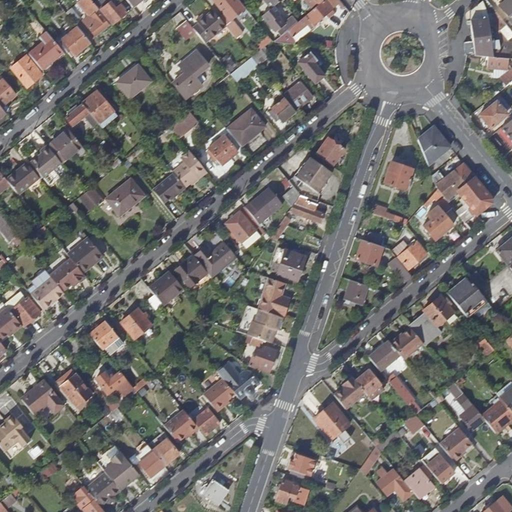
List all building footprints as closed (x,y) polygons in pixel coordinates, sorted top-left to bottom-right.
[(99,10),(91,0),(81,0),(78,3),(88,16),(82,21),(94,36),(109,25),(97,11),(99,10)] [(112,24),(127,12),(117,0),(113,0),(101,10),(112,24)] [(235,0),(212,0),(219,8),(223,5),(228,11),(231,8),(233,10),(230,12),(235,18),(246,9),(240,1),(237,3),(235,0)] [(262,0),(270,9),(273,7),(281,0),(262,0)] [(332,9),(324,0),(309,13),(300,20),(273,42),(295,45),(296,43),(311,31),(316,27),(314,24),(326,15),(329,18),(335,13),(332,9)] [(309,13),(324,0),(303,0),(307,4),(304,7),(309,13)] [(341,2),(339,0),(324,0),(332,9),(341,2)] [(511,0),(505,0),(499,6),(511,21),(511,0)] [(466,46),(466,55),(488,57),(509,60),(510,60),(510,50),(496,49),(497,42),(492,42),(482,2),(468,13),(473,41),(466,42),(466,46)] [(223,5),(219,8),(231,22),(232,20),(235,18),(230,12),(233,10),(231,8),(228,11),(223,5)] [(68,15),(75,24),(80,19),(70,6),(64,11),(68,15)] [(270,9),(265,14),(269,20),(267,21),(276,32),(284,25),(278,16),(279,15),(273,7),(270,9)] [(224,24),(212,10),(197,22),(199,24),(193,29),(196,32),(203,41),(224,24)] [(511,31),(495,12),(493,14),(497,18),(495,20),(509,38),(506,41),(511,46),(511,45),(511,31)] [(193,29),(186,20),(176,28),(187,41),(196,32),(193,29)] [(225,26),(236,39),(242,33),(232,20),(231,22),(225,26)] [(90,42),(77,27),(59,42),(68,53),(70,51),(75,55),(90,42)] [(63,52),(47,32),(40,38),(43,42),(29,55),(33,60),(42,70),(63,52)] [(261,49),(271,40),(267,36),(255,46),(259,51),(260,50),(261,49)] [(259,51),(251,57),(258,66),(268,58),(261,49),(260,50),(259,51)] [(208,65),(196,51),(178,66),(185,74),(172,84),(185,99),(202,86),(194,77),(208,65)] [(315,84),(324,76),(313,63),(316,60),(310,53),(308,54),(304,57),(304,58),(298,62),(315,84)] [(27,88),(41,77),(25,57),(11,68),(27,88)] [(507,85),(511,81),(511,68),(511,69),(508,65),(509,60),(488,57),(487,69),(490,69),(489,75),(498,76),(503,83),(501,84),(504,88),(507,85)] [(129,99),(150,82),(138,66),(117,83),(129,99)] [(230,74),(237,83),(245,76),(239,67),(238,68),(230,74)] [(0,106),(1,108),(15,95),(2,80),(0,82),(0,106)] [(282,96),(284,98),(295,112),(312,98),(299,83),(282,96)] [(82,104),(91,115),(98,123),(102,128),(116,116),(97,92),(82,104)] [(295,112),(284,98),(271,110),(281,123),(295,112)] [(480,115),(491,129),(508,114),(499,103),(490,110),(488,108),(480,115)] [(91,115),(82,104),(77,108),(76,106),(69,112),(70,114),(65,118),(72,126),(84,116),(86,115),(88,118),(91,115)] [(226,129),(241,147),(265,127),(250,110),(226,129)] [(98,123),(91,115),(88,118),(86,115),(84,116),(93,127),(98,123)] [(511,119),(501,128),(511,141),(511,119)] [(168,125),(174,132),(179,128),(173,121),(168,125)] [(440,136),(433,127),(418,140),(428,165),(450,147),(440,136)] [(82,147),(68,130),(47,147),(61,163),(61,164),(82,147)] [(147,142),(148,142),(143,136),(134,144),(138,149),(147,142)] [(221,165),(237,153),(223,136),(208,149),(205,151),(214,161),(216,159),(221,165)] [(316,154),(333,166),(344,149),(327,138),(323,144),(316,154)] [(61,163),(47,147),(47,146),(41,151),(43,154),(32,163),(43,178),(50,185),(59,178),(53,170),(61,163)] [(205,171),(189,151),(180,159),(183,163),(172,173),(173,174),(184,187),(205,171)] [(295,179),(290,183),(294,188),(300,195),(306,198),(315,201),(317,194),(331,173),(310,158),(295,179)] [(384,182),(405,190),(412,169),(391,162),(384,182)] [(39,178),(27,163),(20,169),(22,171),(18,174),(17,173),(7,181),(10,185),(18,195),(39,178)] [(465,166),(463,163),(445,179),(438,171),(432,175),(438,189),(442,194),(446,200),(456,192),(457,191),(474,177),(465,166)] [(0,192),(10,185),(7,181),(3,177),(2,177),(0,174),(0,192)] [(184,187),(173,174),(152,191),(163,204),(184,187)] [(481,186),(474,177),(457,191),(466,202),(455,211),(465,223),(491,203),(492,198),(481,186)] [(119,216),(144,196),(130,179),(105,199),(119,216)] [(91,188),(85,192),(97,207),(103,201),(91,188)] [(263,220),(282,205),(269,188),(250,203),(252,206),(250,208),(248,211),(253,217),(259,224),(263,220)] [(292,207),(300,195),(294,188),(283,197),(292,207)] [(442,194),(438,189),(424,205),(429,209),(436,201),(437,200),(442,194)] [(85,192),(77,199),(89,213),(97,207),(85,192)] [(456,192),(446,200),(448,202),(457,195),(456,192)] [(446,200),(442,194),(437,200),(436,201),(446,213),(452,207),(448,202),(446,200)] [(300,195),(292,207),(288,212),(320,223),(323,214),(314,211),(316,204),(305,200),(306,198),(300,195)] [(370,212),(389,219),(390,214),(385,213),(386,209),(373,204),(370,212)] [(435,240),(453,225),(446,218),(437,206),(426,215),(430,220),(429,221),(423,226),(435,240)] [(248,211),(244,207),(224,224),(246,248),(261,236),(249,221),(253,217),(248,211)] [(409,221),(390,214),(389,219),(398,222),(406,225),(409,221)] [(4,219),(1,216),(0,216),(0,228),(7,238),(14,232),(4,219)] [(275,232),(272,235),(278,238),(290,220),(285,216),(275,232)] [(367,241),(381,246),(384,238),(370,233),(367,241)] [(23,243),(17,235),(12,239),(14,241),(13,241),(18,247),(23,243)] [(511,262),(511,237),(495,251),(508,266),(511,262)] [(408,270),(426,254),(414,240),(411,242),(407,238),(392,250),(408,270)] [(367,241),(363,240),(356,259),(378,267),(384,248),(381,246),(367,241)] [(70,258),(80,271),(101,254),(90,241),(70,258)] [(236,257),(224,242),(212,252),(207,246),(194,257),(207,272),(211,278),(236,257)] [(23,243),(18,247),(21,251),(27,247),(23,243)] [(277,274),(297,281),(305,257),(278,248),(273,262),(280,264),(277,274)] [(207,272),(194,257),(193,255),(175,270),(190,287),(207,272)] [(405,282),(412,277),(395,256),(389,261),(405,282)] [(80,271),(70,258),(49,275),(53,279),(63,292),(76,281),(77,283),(85,276),(80,271)] [(241,280),(247,271),(245,267),(237,278),(241,280)] [(183,289),(169,272),(149,288),(154,295),(161,303),(163,305),(183,289)] [(485,283),(476,272),(468,278),(477,290),(485,283)] [(447,293),(467,318),(487,302),(477,290),(468,278),(467,277),(447,293)] [(259,310),(275,315),(275,313),(284,316),(289,299),(281,296),(285,283),(269,278),(259,310)] [(32,296),(43,310),(64,293),(63,292),(53,279),(32,296)] [(369,286),(351,280),(346,298),(363,303),(369,286)] [(4,304),(11,313),(13,311),(24,326),(40,313),(28,298),(27,299),(20,291),(4,304)] [(161,303),(154,295),(148,300),(156,310),(163,305),(161,303)] [(423,310),(424,312),(436,327),(453,313),(440,297),(423,310)] [(2,302),(0,303),(0,340),(12,330),(14,332),(22,326),(11,313),(4,304),(2,302)] [(121,322),(134,339),(151,325),(137,308),(136,309),(133,309),(129,312),(129,315),(121,322)] [(259,310),(258,309),(254,322),(252,321),(247,335),(249,336),(263,340),(271,343),(276,330),(278,331),(283,317),(275,315),(259,310)] [(423,344),(424,345),(440,331),(436,327),(424,312),(408,325),(410,328),(418,337),(423,344)] [(105,321),(89,334),(102,349),(108,356),(123,344),(105,321)] [(418,337),(410,328),(397,338),(396,337),(390,343),(399,355),(403,359),(423,344),(418,337)] [(263,340),(249,336),(246,343),(260,348),(263,340)] [(493,350),(484,339),(476,345),(486,356),(491,352),(493,350)] [(399,355),(390,343),(388,341),(369,357),(380,371),(399,355)] [(250,367),(269,373),(276,350),(266,347),(264,353),(258,351),(255,358),(252,357),(249,366),(250,367)] [(235,394),(240,399),(247,394),(248,395),(250,396),(252,395),(253,394),(254,392),(254,390),(253,388),(259,383),(252,374),(250,372),(248,371),(245,371),(243,372),(238,377),(237,375),(238,374),(233,368),(232,369),(227,364),(217,372),(221,377),(235,394)] [(365,393),(367,395),(381,384),(369,370),(366,368),(353,378),(365,393)] [(92,395),(85,387),(71,370),(56,382),(77,407),(92,395)] [(123,395),(132,388),(119,372),(110,379),(104,372),(96,379),(107,394),(117,387),(123,395)] [(365,393),(353,378),(352,376),(343,383),(344,386),(334,394),(345,409),(365,393)] [(235,394),(221,377),(202,393),(217,412),(225,405),(223,403),(235,394)] [(389,382),(408,405),(413,401),(414,400),(396,377),(389,382)] [(64,404),(44,379),(37,385),(38,386),(22,400),(34,414),(47,404),(54,412),(64,404)] [(137,392),(148,383),(144,379),(133,387),(137,392)] [(109,407),(112,412),(117,408),(131,396),(137,392),(133,387),(109,407)] [(511,388),(500,398),(511,412),(511,388)] [(170,392),(175,399),(184,392),(181,389),(176,392),(174,389),(170,392)] [(467,398),(465,395),(458,400),(466,411),(460,416),(471,430),(485,420),(467,398)] [(415,414),(421,410),(413,401),(408,405),(412,410),(415,414)] [(205,435),(220,424),(208,409),(201,414),(193,404),(185,410),(191,417),(196,413),(198,416),(193,420),(205,435)] [(343,444),(351,438),(344,429),(350,424),(333,404),(314,419),(331,439),(336,435),(343,444)] [(497,431),(511,418),(511,416),(504,407),(498,412),(492,405),(483,413),(497,431)] [(186,413),(184,410),(164,426),(177,442),(184,436),(189,432),(191,434),(198,428),(186,413)] [(22,426),(12,414),(4,420),(6,423),(0,428),(0,446),(6,453),(10,459),(24,448),(23,446),(30,440),(20,428),(22,426)] [(415,414),(404,424),(413,435),(425,426),(415,414)] [(472,444),(459,428),(439,444),(454,462),(462,455),(461,453),(472,444)] [(149,444),(152,448),(166,437),(163,433),(149,444)] [(152,451),(164,465),(179,454),(166,439),(152,451)] [(384,440),(376,446),(380,451),(388,444),(384,440)] [(164,465),(152,451),(145,441),(137,448),(145,458),(139,463),(150,477),(164,465)] [(380,451),(376,446),(369,456),(375,460),(380,451)] [(139,475),(120,452),(111,459),(114,463),(104,471),(105,473),(120,490),(139,475)] [(444,487),(457,476),(438,452),(424,464),(433,474),(444,487)] [(287,469),(310,476),(315,460),(292,453),(287,469)] [(414,493),(405,481),(403,483),(392,469),(387,474),(382,468),(377,473),(381,478),(376,483),(387,496),(394,490),(403,501),(414,493)] [(84,486),(86,488),(90,493),(95,499),(100,506),(107,501),(108,502),(110,502),(114,499),(115,497),(114,495),(120,490),(105,473),(98,478),(92,470),(79,480),(84,486)] [(414,493),(419,499),(433,487),(419,470),(404,481),(405,481),(414,493)] [(67,488),(77,480),(71,472),(61,480),(67,488)] [(305,481),(293,477),(292,482),(293,483),(292,485),(298,487),(303,488),(305,481)] [(294,498),(298,487),(292,485),(293,483),(292,482),(282,479),(275,501),(286,504),(288,496),(294,498)] [(211,481),(202,494),(218,505),(227,492),(211,481)] [(79,503),(77,504),(82,510),(84,511),(102,511),(93,501),(95,499),(90,493),(86,488),(84,486),(73,495),(79,503)] [(22,497),(9,508),(11,511),(15,511),(16,511),(27,503),(22,497)] [(483,511),(505,511),(497,501),(483,511)]
